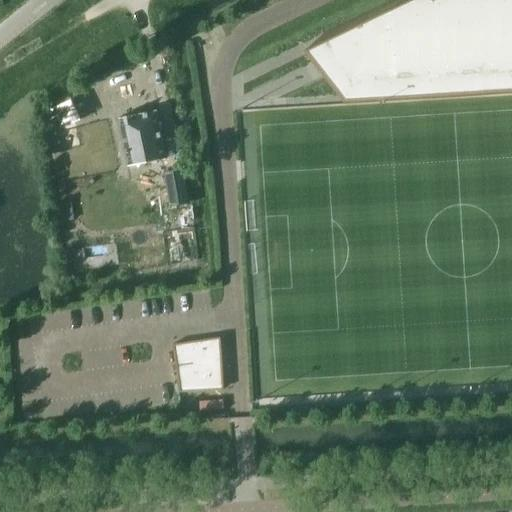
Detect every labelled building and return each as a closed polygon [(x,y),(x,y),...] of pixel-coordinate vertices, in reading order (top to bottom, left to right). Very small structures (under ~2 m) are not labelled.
[(511,0),(393,0),(343,25),(323,34),(325,39),(331,36),(355,79),(410,75),(511,69),(511,0)] [(91,92),(52,111),(61,129),(99,111),(91,92)] [(137,116),(120,120),(130,168),(167,161),(157,114),(137,118),(137,116)] [(56,135),(46,138),(49,147),(58,144),(56,135)] [(190,206),(183,174),(166,178),(173,209),(190,206)] [(219,339),(173,342),(175,383),(176,393),(180,392),(183,392),(222,390),(219,339)] [(173,342),(89,347),(93,410),(165,405),(164,393),(176,393),(175,383),(173,342)]
